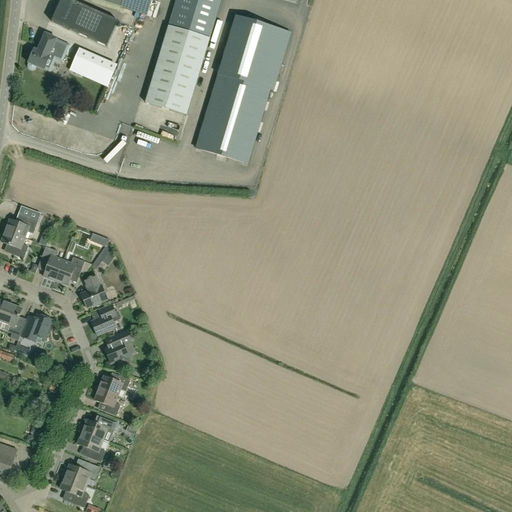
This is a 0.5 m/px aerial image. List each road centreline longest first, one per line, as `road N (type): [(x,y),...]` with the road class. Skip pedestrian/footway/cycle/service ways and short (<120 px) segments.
road 1 (residential): [(17,497),(47,484),(93,365),(66,304),(0,278)]
road 2 (tertiary): [(0,124),(15,0)]
